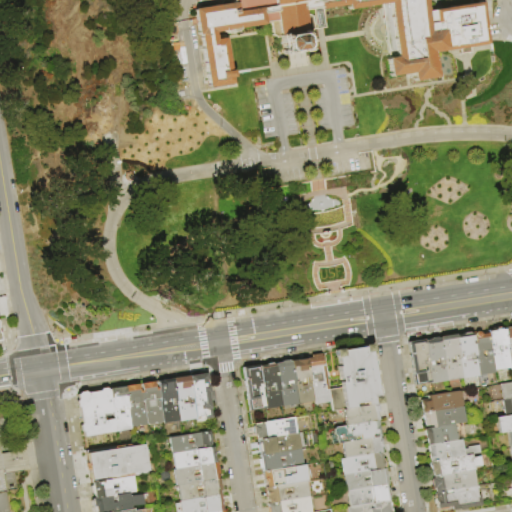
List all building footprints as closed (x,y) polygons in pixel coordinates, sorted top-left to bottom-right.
[(424,0),(426,11),(479,3),(486,44),(470,47),(470,53),(465,54),(460,54),(459,49),(433,53),(437,78),(414,82),(412,73),(406,74),(390,77),(387,58),(390,58),(388,48),(382,13),(381,5),(348,10),(347,6),(323,10),(326,28),(319,29),(316,30),(313,10),(304,11),(305,15),(307,15),(312,18),(314,29),(310,33),(307,33),(307,36),(306,36),(308,47),(309,47),(310,51),(309,51),(309,52),(305,53),(304,52),(289,54),(289,55),(285,56),(285,55),(284,55),(283,51),(285,50),(283,40),(282,41),(281,38),(277,38),(273,36),(271,23),(266,23),(266,25),(239,29),(240,31),(237,32),(228,33),(225,34),(225,32),(216,33),(217,39),(226,38),(232,71),(233,70),(234,77),(232,78),(233,84),(210,88),(201,36),(199,36),(194,10),(234,3),(233,0),(424,0)] [(487,332),(493,331),(493,330),(499,328),(500,330),(502,329),(504,340),(509,369),(493,371),(487,332)] [(461,379),(455,336),(461,335),(463,333),(467,332),(469,333),(470,333),(477,377),(461,379)] [(477,377),(470,333),(478,332),(478,333),(487,332),(493,371),(493,374),(477,377)] [(445,382),(438,338),(438,337),(454,334),(455,336),(461,379),(445,382)] [(429,383),(422,341),(428,340),(429,338),(435,337),(436,339),(438,338),(445,382),(429,384),(429,383)] [(407,342),(422,339),(422,341),(429,383),(414,386),(407,342)] [(330,403),(328,390),(340,388),(337,367),(338,367),(337,358),(335,358),(334,351),(341,349),(341,351),(364,347),(364,346),(371,345),(371,346),(372,346),(373,351),(372,351),(372,352),(371,352),(371,356),(373,356),(375,367),(374,369),(376,382),(378,384),(378,388),(377,389),(378,397),(379,397),(380,399),(380,398),(381,403),(380,403),(380,404),(378,405),(366,407),(366,402),(353,404),(354,409),(342,410),(331,412),(330,403)] [(306,359),(311,358),(311,355),(321,354),(321,356),(322,356),(328,390),(330,403),(314,406),(313,402),(306,359)] [(291,362),(306,359),(313,402),(297,405),(291,362)] [(274,364),(280,363),(282,361),(287,360),(289,362),(291,362),(297,405),(298,405),(296,405),(296,408),(284,410),(283,407),(281,408),(274,364)] [(265,409),(259,367),(274,364),(281,408),(266,410),(265,409)] [(249,412),(242,367),(258,365),(259,367),(265,409),(249,412)] [(195,420),(188,377),(206,374),(207,381),(206,381),(207,386),(208,386),(209,393),(208,394),(212,418),(203,420),(202,422),(197,423),(195,421),(195,420)] [(172,379),(188,377),(195,420),(179,422),(179,421),(172,379)] [(163,424),(157,389),(156,382),(172,379),(179,421),(163,424)] [(140,383),(146,424),(148,425),(151,425),(151,423),(153,423),(155,425),(159,424),(160,422),(157,402),(155,402),(154,398),(156,398),(155,388),(152,389),(151,381),(140,383)] [(490,386),(511,382),(511,399),(501,401),(492,402),(490,386)] [(125,386),(131,426),(133,428),(136,427),(136,425),(138,425),(140,427),(144,426),(145,424),(142,404),(140,405),(139,401),(141,400),(139,391),(137,391),(136,384),(125,386)] [(109,390),(124,387),(131,429),(131,430),(115,433),(113,419),(112,413),(109,390)] [(79,393),(84,392),(86,394),(99,392),(100,389),(105,389),(107,390),(109,390),(112,413),(102,414),(103,421),(113,419),(115,433),(83,438),(83,433),(81,431),(80,426),(81,424),(79,408),(77,407),(76,402),(77,400),(77,395),(78,395),(79,393)] [(426,396),(458,391),(460,393),(462,405),(460,407),(422,413),(420,400),(427,399),(426,396)] [(511,399),(511,414),(504,416),(501,401),(511,399)] [(366,407),(378,405),(379,412),(377,413),(378,421),(377,421),(344,427),(342,410),(354,409),(366,407)] [(422,413),(460,407),(462,407),(464,423),(454,425),(431,428),(431,426),(424,427),(422,413)] [(504,416),(511,414),(511,432),(507,433),(496,434),(493,418),(504,416)] [(260,439),(257,440),(256,436),(255,436),(253,426),(255,426),(254,425),(295,418),(297,433),(260,439)] [(344,427),(377,421),(380,437),(379,437),(341,443),(331,444),(330,436),(334,435),(333,429),(334,428),(344,427)] [(431,428),(454,425),(456,441),(427,445),(426,439),(425,439),(423,429),(431,428)] [(168,438),(209,432),(210,433),(212,442),(210,444),(211,447),(172,454),(171,454),(168,438)] [(302,450),(260,456),(259,452),(258,451),(257,445),(258,444),(257,441),(260,441),(260,439),(297,433),(299,433),(302,450)] [(341,443),(379,437),(379,438),(381,438),(383,448),(381,448),(382,453),(381,453),(344,459),(341,443)] [(456,441),(460,440),(462,450),(467,449),(467,448),(478,446),(479,454),(472,455),(430,462),(428,462),(427,454),(429,453),(427,445),(456,441)] [(86,451),(143,442),(148,474),(132,477),(91,483),(86,451)] [(211,447),(213,447),(213,450),(215,450),(216,458),(215,458),(215,463),(174,469),(172,454),(211,447)] [(263,472),(262,472),(262,469),(261,469),(259,460),(260,460),(260,456),(302,450),(304,465),(263,472)] [(344,459),(381,453),(382,460),(383,459),(385,469),(344,476),(343,476),(340,460),(344,459)] [(430,462),(472,455),(472,458),(479,457),(481,466),(473,468),(474,471),(473,471),(432,477),(431,473),(430,473),(429,463),(430,463),(430,462)] [(174,469),(215,463),(216,463),(218,474),(217,474),(218,479),(177,486),(176,486),(173,470),(174,469)] [(307,480),(267,486),(266,483),(265,483),(263,472),(304,465),(307,480)] [(385,469),(387,485),(385,486),(346,492),(344,476),(385,469)] [(432,477),(473,471),(475,487),(435,493),(434,489),(432,490),(430,479),(432,478),(432,477)] [(91,483),(132,477),(135,492),(128,494),(115,496),(110,496),(94,499),(93,495),(92,495),(90,486),(92,486),(91,483)] [(218,479),(219,479),(221,491),(219,491),(220,495),(179,501),(177,486),(218,479)] [(269,503),(268,499),(267,500),(265,488),(266,488),(266,486),(267,486),(307,480),(309,496),(269,503)] [(346,492),(385,486),(386,489),(388,489),(389,497),(387,498),(388,501),(349,507),(346,492)] [(435,493),(475,487),(477,496),(479,495),(481,506),(465,508),(466,510),(459,511),(459,509),(451,510),(441,511),(440,508),(437,509),(435,493)] [(94,499),(110,496),(111,503),(116,502),(115,496),(128,494),(128,497),(141,495),(143,505),(130,507),(130,510),(116,511),(94,511),(93,507),(92,508),(91,499),(94,499)] [(220,495),(220,497),(222,497),(223,505),(221,505),(222,511),(216,511),(175,511),(175,504),(179,504),(178,502),(179,501),(220,495)] [(268,511),(268,505),(269,505),(269,503),(309,496),(311,511),(268,511)] [(388,501),(389,501),(391,511),(347,511),(347,507),(349,507),(388,501)]
